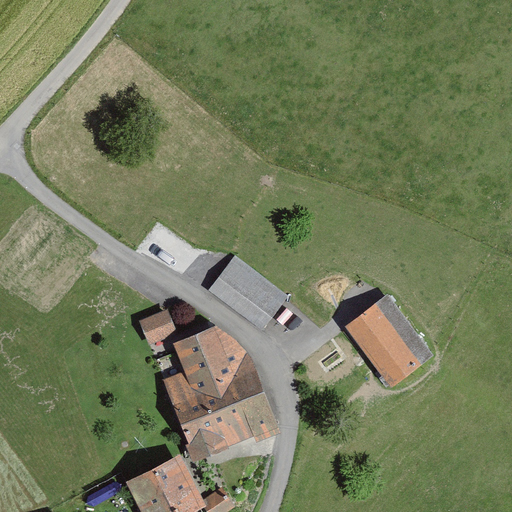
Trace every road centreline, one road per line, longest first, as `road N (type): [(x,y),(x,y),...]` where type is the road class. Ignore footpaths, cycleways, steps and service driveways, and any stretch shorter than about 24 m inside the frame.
road 1 (residential): [(274,511),(294,427),(279,369),(243,329),(173,289),(0,158)]
road 2 (unclassified): [(121,0),(0,141)]
